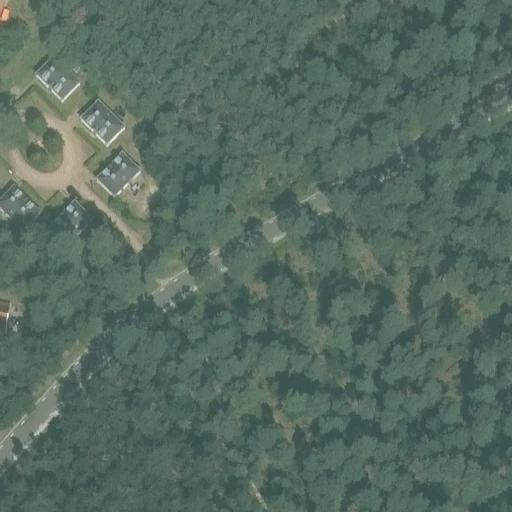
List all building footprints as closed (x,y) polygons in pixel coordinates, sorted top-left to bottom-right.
[(0,0),(0,20),(8,0),(0,0)] [(63,103),(80,85),(54,59),(36,77),(63,103)] [(106,148),(124,130),(99,104),(81,121),(106,148)] [(118,195),(145,169),(127,152),(101,177),(118,195)] [(0,211),(23,234),(40,216),(13,190),(0,203),(0,211)] [(66,248),(92,223),(75,205),(48,230),(66,248)] [(0,333),(5,334),(10,305),(0,303),(0,333)]
